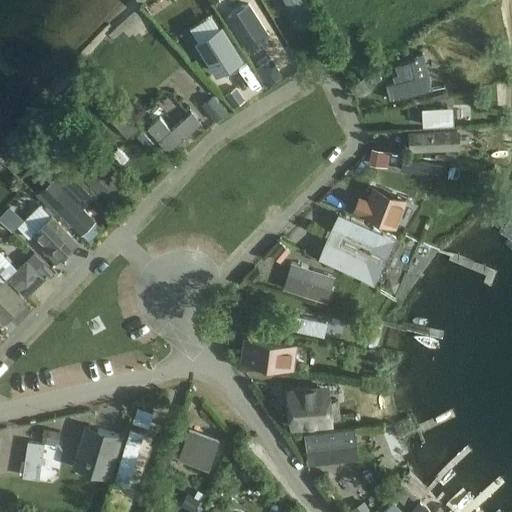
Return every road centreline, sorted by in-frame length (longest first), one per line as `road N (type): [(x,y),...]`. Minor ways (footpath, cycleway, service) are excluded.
road 1 (unknown): [(186,313),(344,153),(349,128),(326,95),(301,85),(125,224),(0,362)]
road 2 (residential): [(0,412),(203,366)]
road 3 (residential): [(326,511),(283,472),(203,366)]
